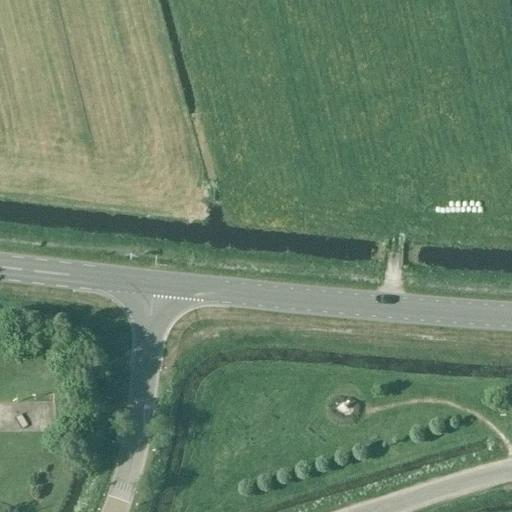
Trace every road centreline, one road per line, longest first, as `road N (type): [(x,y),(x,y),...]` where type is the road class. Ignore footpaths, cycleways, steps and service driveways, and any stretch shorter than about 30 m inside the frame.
road 1 (secondary): [(511,317),(156,285)]
road 2 (tertiary): [(112,511),(134,456),(156,285)]
road 3 (secondary): [(156,285),(0,266)]
road 4 (unclassified): [(374,511),(511,472)]
